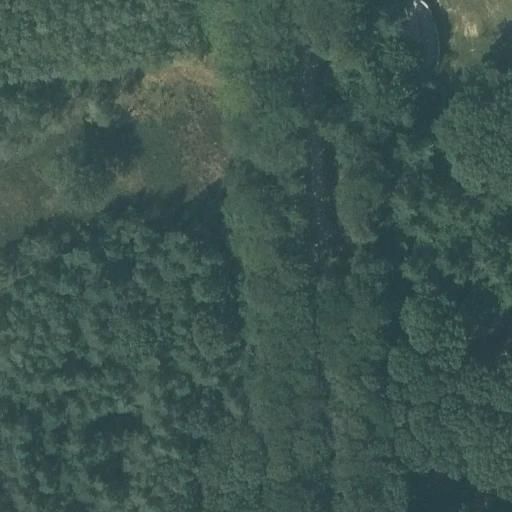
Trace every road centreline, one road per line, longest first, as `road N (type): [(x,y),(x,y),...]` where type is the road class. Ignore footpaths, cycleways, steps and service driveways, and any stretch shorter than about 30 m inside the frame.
road 1 (tertiary): [(334,511),(283,0)]
road 2 (track): [(286,39),(397,46),(412,25)]
